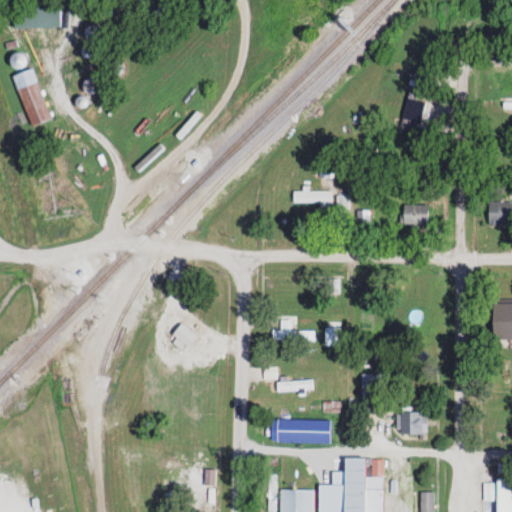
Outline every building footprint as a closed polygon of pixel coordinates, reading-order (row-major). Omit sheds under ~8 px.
[(60,7),(13,7),(13,27),(60,27),(60,7)] [(96,49),(87,45),(83,55),(92,59),(96,49)] [(52,120),(33,68),(12,76),(31,127),(52,120)] [(492,99),(503,99),(503,111),(511,110),(511,68),(493,68),(492,99)] [(396,132),(428,132),(428,111),(396,111),(396,132)] [(331,191),(293,191),(293,204),(331,204),(331,191)] [(490,225),(511,225),(511,201),(490,202),(490,225)] [(399,223),(429,223),(429,204),(399,204),(399,223)] [(358,211),(358,225),(369,225),(369,211),(358,211)] [(339,293),(339,279),(326,279),(326,293),(339,293)] [(272,329),(272,340),(292,340),(292,320),(281,320),(281,329),(272,329)] [(295,341),(314,341),(314,331),(295,331),(295,341)] [(386,374),(361,374),(361,412),(386,412),(386,374)] [(427,434),(427,412),(400,412),(400,434),(427,434)] [(342,427),(330,427),(330,443),(342,443),(342,427)] [(382,511),(383,458),(367,458),(344,457),(344,511),(382,511)] [(276,511),(276,474),(267,474),(267,511),(276,511)] [(404,511),(413,511),(413,477),(404,477),(404,511)] [(482,511),(511,511),(511,477),(496,478),(496,500),(483,501),(482,511)] [(313,511),(314,489),(279,489),(279,511),(313,511)] [(420,511),(433,511),(433,492),(420,492),(420,511)]
